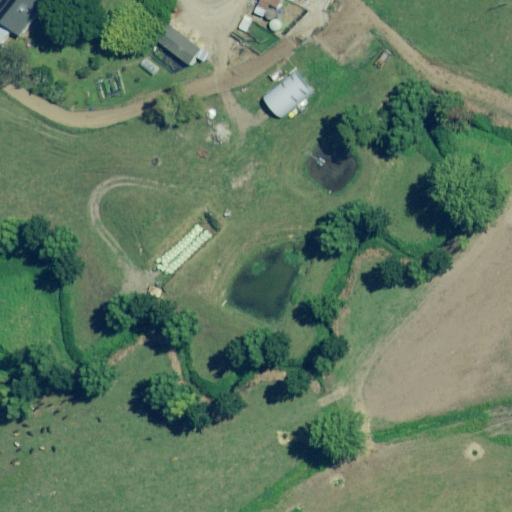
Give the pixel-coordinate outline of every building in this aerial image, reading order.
[(17,32),(27,39),(55,0),(0,0),(0,1),(0,39),(7,45),(17,32)] [(281,14),(287,0),(263,0),(265,1),(258,15),(271,22),(276,33),(288,28),(281,14)] [(208,50),(176,25),(161,44),(193,69),(208,50)] [(299,72),(267,96),(286,122),(318,97),(299,72)] [(224,232),(207,213),(195,224),(212,243),(224,232)]
